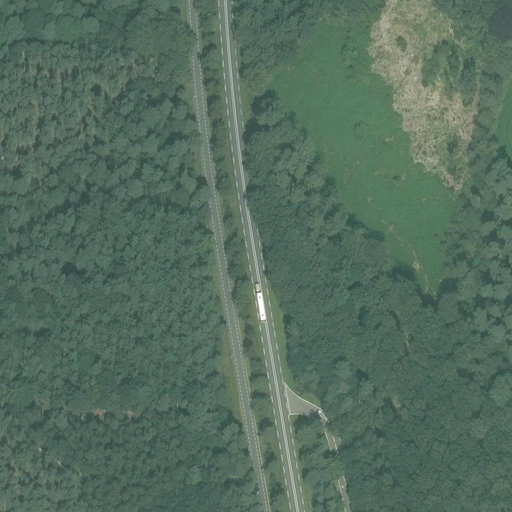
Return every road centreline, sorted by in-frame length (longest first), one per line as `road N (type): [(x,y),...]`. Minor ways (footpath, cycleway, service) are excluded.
road 1 (tertiary): [(264,511),(211,200),(194,0)]
road 2 (primary): [(282,399),(225,64),(225,0)]
road 3 (track): [(511,30),(447,298),(511,396)]
road 4 (unknown): [(0,376),(25,424),(80,470),(95,511)]
road 5 (unknown): [(8,0),(21,74),(0,157)]
road 6 (unclassified): [(348,511),(329,424),(282,399)]
